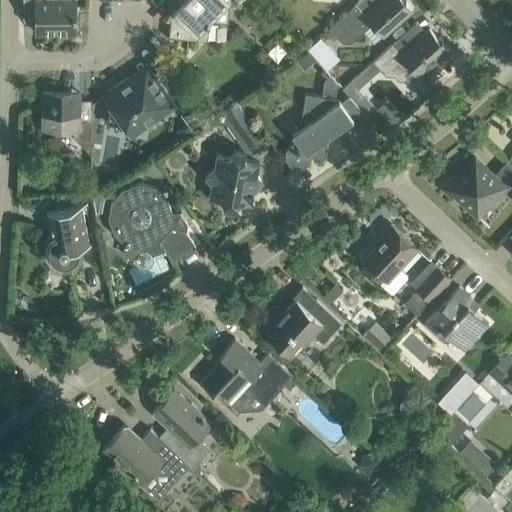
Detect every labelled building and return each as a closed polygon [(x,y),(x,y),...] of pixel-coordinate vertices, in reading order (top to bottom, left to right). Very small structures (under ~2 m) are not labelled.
[(36,9),(36,31),(76,32),(76,12),(75,0),(23,0),(24,9),(36,9)] [(181,10),(172,9),(169,36),(208,40),(210,20),(229,0),(183,0),(181,3),(181,4),(181,10)] [(350,34),(359,35),(372,23),(383,35),(413,8),(405,0),(359,0),(337,20),(350,34)] [(364,68),(351,79),(358,87),(359,86),(370,76),(380,68),(386,74),(395,75),(399,79),(414,79),(419,75),(449,49),(442,41),(442,35),(436,35),(430,27),(426,31),(421,35),(412,25),(406,30),(398,38),(373,60),(364,68)] [(147,63),(103,94),(110,105),(107,122),(125,124),(133,135),(176,105),(147,63)] [(351,79),(342,87),(349,95),(360,107),(369,99),(358,87),(351,79)] [(79,119),(79,92),(43,92),(43,128),(73,128),(73,136),(91,154),(91,119),(79,119)] [(285,152),(285,154),(285,155),(285,156),(286,157),(286,158),(286,159),(287,160),(287,161),(288,162),(289,163),(290,164),(291,165),(292,165),(293,166),(294,166),(295,167),(296,167),(297,167),(298,167),(299,167),(301,167),(302,167),(303,167),(304,166),(305,166),(306,165),(307,164),(308,164),(309,163),(309,162),(310,161),(311,160),(311,159),(311,158),(312,155),(326,157),(329,135),(352,119),(355,124),(356,124),(357,125),(358,125),(359,125),(360,124),(369,117),(368,115),(360,107),(349,95),(341,101),(339,99),(338,99),(335,102),(336,98),(334,97),(326,96),(322,95),(316,94),(305,92),(300,127),(292,133),(298,141),(297,141),(296,141),(294,141),(293,142),(292,142),(291,143),(290,143),(289,144),(289,145),(288,146),(287,147),(287,148),(286,149),(286,150),(286,151),(285,152)] [(223,108),(256,155),(268,147),(235,99),(223,108)] [(376,107),(369,99),(360,107),(368,115),(376,107)] [(192,130),(202,122),(191,106),(180,113),(192,130)] [(217,153),(215,165),(212,165),(201,173),(209,184),(206,195),(222,198),(224,201),(223,207),(235,209),(236,203),(239,202),(251,203),(254,191),(260,187),(261,179),(257,174),(259,161),(247,159),(244,155),(245,150),(234,148),(233,153),(229,156),(217,153)] [(511,165),(507,160),(497,171),(498,172),(495,175),(475,157),(463,170),(464,171),(461,175),(460,173),(455,178),(453,175),(442,187),(451,195),(453,192),(478,215),(508,182),(511,184),(511,165)] [(111,201),(108,217),(114,233),(125,243),(127,243),(128,244),(143,246),(159,241),(164,248),(172,261),(196,244),(190,236),(185,229),(177,227),(179,211),(172,211),(167,197),(154,186),(137,183),(122,189),(111,201)] [(102,189),(92,193),(96,213),(102,212),(104,200),(109,194),(102,189)] [(84,246),(97,243),(96,242),(90,243),(86,223),(82,204),(47,211),(49,225),(54,224),(55,231),(50,234),(46,239),(44,249),(45,255),(51,263),(56,266),(65,268),(71,267),(79,262),(83,257),(85,247),(84,246)] [(380,234),(383,237),(364,258),(384,277),(379,282),(392,293),(408,275),(399,267),(418,247),(391,222),(380,234)] [(430,273),(424,266),(411,281),(418,287),(405,302),(416,312),(430,298),(450,276),(438,265),(430,273)] [(329,304),(342,289),(335,283),(322,298),(329,304)] [(425,321),(440,335),(445,329),(464,348),(489,322),(469,304),(474,298),(459,285),(425,321)] [(296,298),(281,315),(277,312),(262,328),(277,341),(292,354),(303,342),(305,344),(314,333),(323,341),(341,321),(331,311),(316,298),(307,308),(296,298)] [(376,319),(363,333),(381,350),(394,337),(376,319)] [(235,337),(220,353),(223,356),(201,380),(212,392),(216,388),(239,410),(262,407),(283,384),(293,374),(284,366),(268,351),(260,360),(235,337)] [(490,371),(510,389),(511,391),(511,355),(508,352),(490,371)] [(466,370),(438,400),(450,411),(478,382),(466,370)] [(167,426),(159,435),(151,427),(150,428),(191,467),(192,468),(192,467),(200,475),(200,457),(203,454),(202,435),(213,421),(188,400),(174,386),(153,409),(163,419),(165,424),(167,426)] [(450,443),(468,423),(453,409),(435,429),(450,443)] [(134,434),(123,424),(103,446),(153,493),(163,492),(187,467),(191,467),(150,428),(142,437),(138,434),(134,434)] [(490,458),(479,469),(488,478),(499,467),(490,458)] [(511,464),(501,477),(494,484),(506,495),(511,500),(511,464)]
